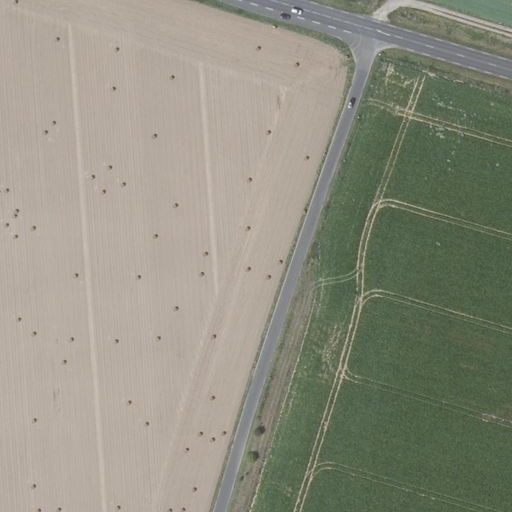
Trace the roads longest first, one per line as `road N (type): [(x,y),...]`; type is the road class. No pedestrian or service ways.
road 1 (unclassified): [(220,511),(375,30)]
road 2 (track): [(511,30),(411,1),(387,9),(375,30)]
road 3 (primary): [(511,70),(375,30)]
